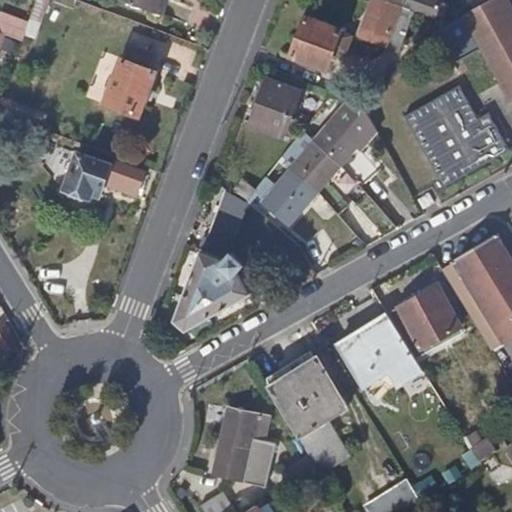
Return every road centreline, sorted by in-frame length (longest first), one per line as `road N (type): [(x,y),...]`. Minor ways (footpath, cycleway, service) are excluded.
road 1 (residential): [(156,387),(506,193)]
road 2 (residential): [(114,354),(251,0)]
